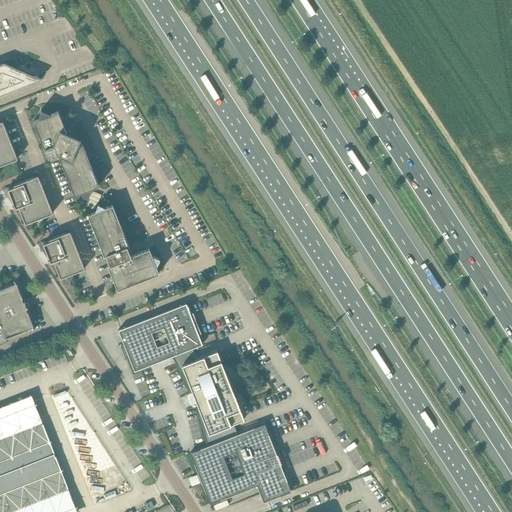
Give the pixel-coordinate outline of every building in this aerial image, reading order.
[(0,94),(12,90),(13,90),(35,81),(37,77),(4,63),(0,64),(0,94)] [(40,118),(33,121),(49,163),(59,159),(74,196),(81,193),(82,196),(87,198),(92,188),(98,186),(82,144),(77,146),(80,139),(66,133),(58,111),(51,114),(41,110),(39,115),(40,118)] [(0,165),(15,159),(17,159),(2,121),(0,121),(0,165)] [(14,186),(7,189),(12,203),(15,208),(18,207),(25,224),(42,217),(52,213),(38,175),(24,181),(13,185),(14,186)] [(87,215),(104,256),(105,255),(109,264),(107,265),(117,290),(158,273),(156,266),(159,259),(151,255),(149,248),(130,256),(129,254),(134,253),(132,247),(127,248),(127,247),(128,246),(112,205),(105,208),(97,204),(94,212),(87,215)] [(49,241),(42,244),(48,257),(50,263),(53,262),(60,278),(74,273),(84,269),(69,231),(50,238),(48,239),(49,240),(49,241)] [(0,289),(0,343),(5,341),(6,342),(5,338),(32,327),(33,330),(34,330),(33,327),(27,311),(27,312),(26,309),(27,308),(27,307),(26,306),(25,305),(25,304),(25,303),(25,302),(25,301),(24,301),(23,301),(21,298),(22,298),(16,283),(15,283),(14,280),(15,283),(0,289)] [(186,303),(118,330),(121,339),(124,345),(121,346),(125,357),(128,356),(130,362),(134,371),(171,356),(192,348),(202,344),(198,334),(190,313),(186,303)] [(205,343),(215,339),(213,333),(202,337),(205,343)] [(197,408),(206,446),(237,434),(233,424),(243,419),(239,407),(238,408),(238,406),(233,384),(222,364),(221,364),(220,363),(221,363),(216,350),(196,359),(192,348),(171,356),(190,390),(191,390),(198,408),(197,408)] [(0,511),(5,511),(68,488),(42,423),(0,439),(0,511)] [(256,486),(259,494),(263,502),(291,491),(264,423),(237,434),(206,446),(189,453),(209,504),(256,486)] [(307,505),(306,501),(292,506),(294,511),(307,505)]
